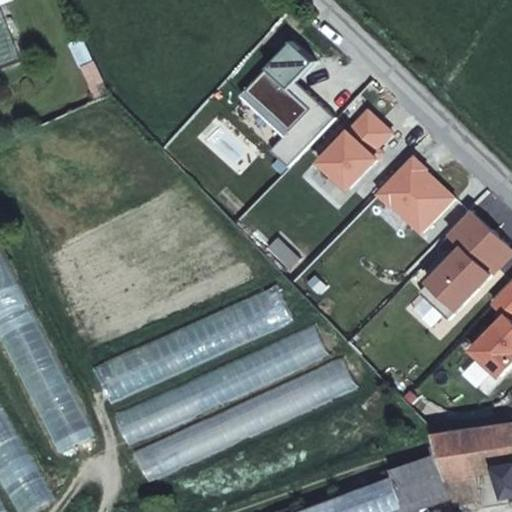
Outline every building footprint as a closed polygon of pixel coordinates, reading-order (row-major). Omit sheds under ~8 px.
[(88,38),(73,42),(80,64),(94,59),(88,38)] [(292,168),(338,119),(309,91),(302,99),(293,90),(317,64),(296,43),(251,93),(293,133),(287,139),(274,152),(292,168)] [(96,60),(83,66),(98,99),(111,93),(96,60)] [(293,133),(251,93),(246,98),(287,139),(293,133)] [(370,113),(324,163),(351,189),(379,160),(373,154),(378,149),(392,134),(370,113)] [(378,149),(373,154),(379,160),(384,155),(378,149)] [(452,205),(423,177),(423,176),(410,163),(381,194),(394,207),(395,205),(424,234),(452,205)] [(511,246),(475,211),(453,234),(467,248),(424,293),(452,320),(500,270),(494,264),(511,246)] [(0,332),(57,455),(92,438),(0,240),(0,332)] [(494,264),(500,270),(511,257),(511,246),(494,264)] [(511,285),(496,302),(511,316),(478,350),(504,376),(511,367),(511,285)] [(107,397),(296,327),(282,290),(93,360),(107,397)] [(126,440),(329,359),(317,328),(114,409),(126,440)] [(145,471),(360,392),(350,364),(134,443),(145,471)] [(511,424),(442,431),(448,450),(461,497),(462,498),(485,492),(482,466),(504,460),(508,489),(511,488),(511,424)] [(414,511),(461,497),(448,450),(396,469),(397,475),(410,511),(414,511)]
